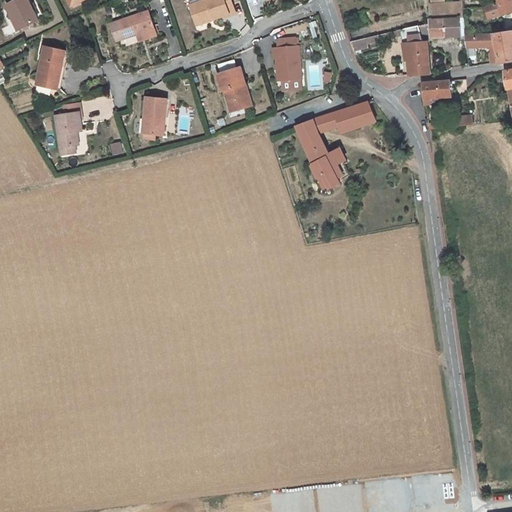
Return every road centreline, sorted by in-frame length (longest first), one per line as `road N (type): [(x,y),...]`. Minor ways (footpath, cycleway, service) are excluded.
road 1 (residential): [(474,511),(424,165),(385,98)]
road 2 (residential): [(326,4),(263,24),(235,46),(118,85)]
road 3 (residential): [(385,98),(412,81),(511,66)]
